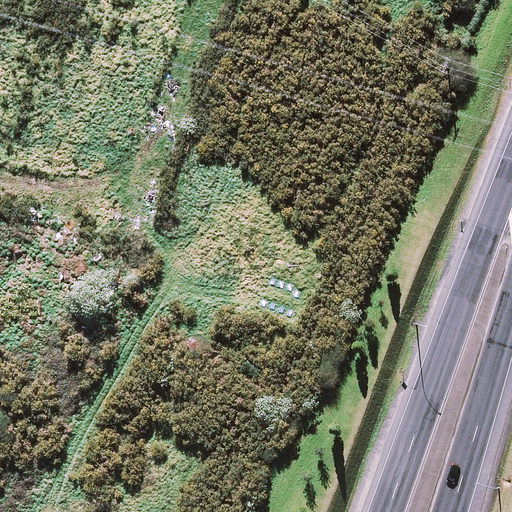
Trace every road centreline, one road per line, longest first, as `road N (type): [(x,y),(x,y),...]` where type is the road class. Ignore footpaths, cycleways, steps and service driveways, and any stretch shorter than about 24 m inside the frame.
road 1 (trunk): [(383,511),(511,200)]
road 2 (trunk): [(511,280),(444,511)]
